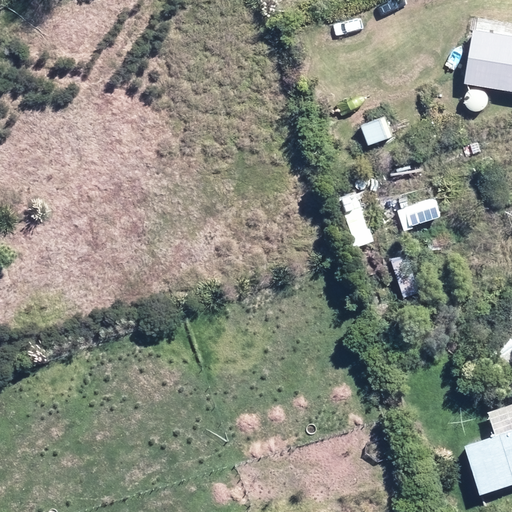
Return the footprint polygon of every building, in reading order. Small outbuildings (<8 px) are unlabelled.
[(511,33),(472,27),(463,80),(511,88),(511,33)] [(384,117),(364,124),(371,144),(391,136),(384,117)] [(433,119),(417,124),(423,143),(439,138),(433,119)] [(408,208),(402,210),(407,225),(413,223),(414,226),(439,218),(433,199),(408,208)] [(411,256),(393,261),(404,300),(422,294),(411,256)] [(511,325),(484,345),(501,370),(511,362),(511,325)] [(511,427),(497,433),(465,443),(481,491),(511,481),(511,427)]
